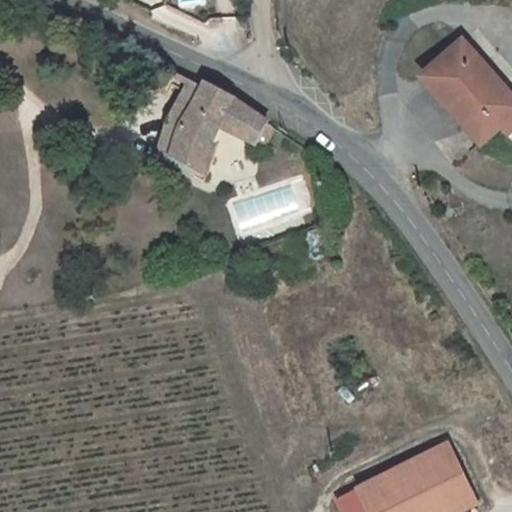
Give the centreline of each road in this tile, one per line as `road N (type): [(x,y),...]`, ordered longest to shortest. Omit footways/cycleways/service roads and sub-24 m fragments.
road 1 (tertiary): [(511,369),(381,182),(267,99)]
road 2 (tertiary): [(267,99),(56,0)]
